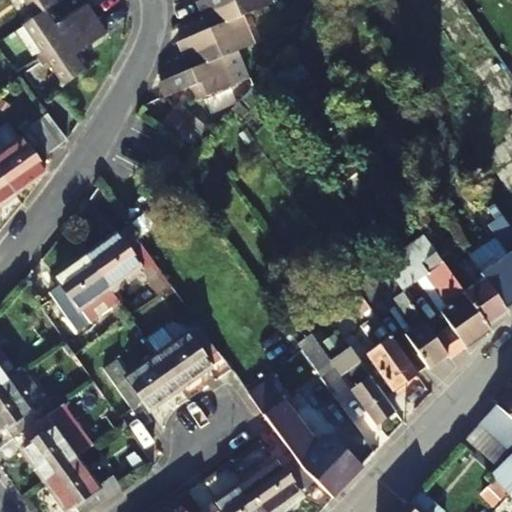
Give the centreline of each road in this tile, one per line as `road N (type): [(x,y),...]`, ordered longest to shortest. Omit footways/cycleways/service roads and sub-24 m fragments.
road 1 (residential): [(0,264),(106,132),(145,53),(154,0)]
road 2 (tertiary): [(511,350),(363,511)]
